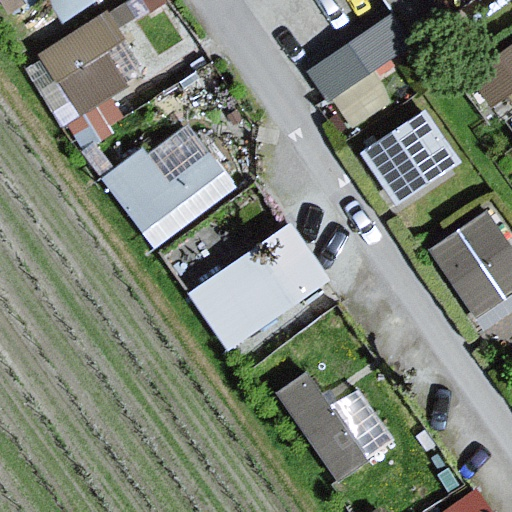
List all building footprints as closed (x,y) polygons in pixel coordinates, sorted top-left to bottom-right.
[(4,0),(24,32),(75,0),(4,0)] [(114,0),(124,17),(157,0),(114,0)] [(104,2),(30,45),(68,110),(142,67),(104,2)] [(384,6),(299,60),(325,92),(409,33),(384,6)] [(511,25),(464,60),(482,100),(511,79),(511,25)] [(354,145),(389,200),(457,157),(416,100),(354,145)] [(186,117),(106,170),(149,233),(228,180),(186,117)] [(431,253),(478,323),(511,300),(511,246),(490,214),(431,253)] [(295,226),(192,296),(232,354),(335,284),(295,226)] [(310,375),(279,396),(341,485),(372,464),(310,375)]
